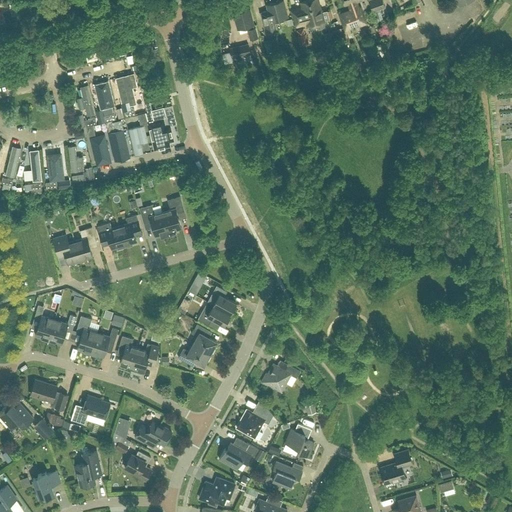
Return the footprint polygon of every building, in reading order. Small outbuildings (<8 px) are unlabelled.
[(282,0),(267,4),(268,10),(260,12),(265,31),(277,28),(275,20),(288,16),(283,0),(282,0)] [(317,0),(306,0),(301,1),(303,8),(292,11),(296,24),(307,21),(308,25),(315,23),(315,25),(316,27),(318,28),(320,28),(322,27),(323,26),(324,25),(325,23),(324,21),(325,20),(322,10),(320,10),(317,0)] [(342,0),(344,4),(348,3),(351,12),(340,16),(344,28),(361,22),(358,10),(359,10),(355,0),(342,0)] [(372,0),(370,1),(373,11),(384,7),(381,0),(372,0)] [(421,1),(420,0),(413,0),(415,9),(420,7),(418,2),(421,1)] [(254,24),(249,9),(237,12),(238,17),(235,18),(238,29),(249,26),(249,29),(248,30),(251,39),(258,38),(255,28),(254,28),(253,25),(254,24)] [(383,42),(375,45),(379,57),(387,54),(383,42)] [(248,43),(229,47),(230,48),(230,52),(231,57),(232,58),(250,54),(248,43)] [(230,52),(221,54),(224,64),(232,62),(232,58),(231,57),(230,52)] [(134,75),(115,79),(122,104),(129,102),(130,107),(136,106),(132,89),(138,88),(134,75)] [(109,83),(97,86),(103,110),(115,107),(109,83)] [(95,116),(88,87),(80,88),(82,98),(78,99),(80,111),(85,110),(87,118),(95,116)] [(128,110),(126,104),(115,106),(118,118),(135,114),(134,108),(128,110)] [(171,115),(169,107),(146,112),(144,113),(138,114),(140,124),(154,121),(154,119),(171,115)] [(104,115),(102,109),(96,110),(98,123),(116,118),(114,113),(104,115)] [(84,120),(83,113),(75,115),(77,127),(96,122),(95,117),(84,120)] [(115,130),(114,126),(113,120),(106,122),(109,132),(115,130)] [(96,134),(93,125),(87,126),(89,136),(96,134)] [(150,151),(144,125),(128,129),(134,155),(150,151)] [(153,130),(158,150),(166,149),(164,142),(169,141),(168,134),(162,135),(161,128),(153,130)] [(110,133),(116,160),(126,157),(120,131),(110,133)] [(110,163),(105,135),(89,138),(95,167),(110,163)] [(75,147),(69,148),(71,174),(82,173),(81,159),(76,159),(75,147)] [(14,178),(21,153),(16,151),(9,176),(14,178)] [(33,182),(41,181),(39,152),(31,152),(33,182)] [(46,156),(49,181),(62,180),(62,176),(65,175),(62,154),(46,156)] [(94,178),(92,166),(86,168),(86,171),(83,171),(83,174),(73,175),(73,181),(84,180),(94,178)] [(70,186),(69,175),(62,176),(63,180),(46,182),(46,188),(70,186)] [(30,184),(29,176),(23,177),(24,190),(42,188),(41,183),(30,184)] [(12,179),(2,177),(1,183),(2,183),(1,189),(9,191),(12,179)] [(170,208),(162,211),(169,234),(177,231),(176,229),(182,227),(177,212),(184,210),(180,196),(168,199),(170,208)] [(161,236),(169,234),(162,211),(154,213),(152,204),(140,208),(144,222),(151,220),(155,235),(160,234),(161,236)] [(118,225),(125,247),(132,244),(132,242),(137,241),(135,235),(142,233),(136,214),(126,217),(128,223),(118,225)] [(125,247),(118,225),(112,227),(110,222),(97,226),(103,245),(110,243),(112,248),(117,247),(117,249),(125,247)] [(82,238),(75,240),(80,260),(93,256),(89,243),(96,241),(92,226),(80,230),(82,238)] [(68,263),(80,260),(75,240),(67,242),(65,234),(53,238),(57,252),(64,251),(68,263)] [(217,298),(213,304),(230,313),(236,302),(224,296),(227,290),(216,285),(211,294),(217,298)] [(48,341),(55,319),(42,315),(44,306),(38,304),(34,318),(40,320),(35,335),(42,337),(41,339),(47,341),(48,341)] [(224,324),(230,313),(213,304),(210,310),(204,307),(198,318),(208,324),(212,318),(224,324)] [(68,323),(55,319),(48,341),(54,343),(55,341),(62,343),(66,328),(72,330),(76,316),(70,314),(68,323)] [(90,354),(97,331),(89,329),(92,318),(81,315),(76,331),(82,333),(77,348),(84,350),(83,352),(90,354),(89,354),(90,354)] [(197,336),(193,343),(210,353),(217,341),(207,336),(210,330),(197,323),(192,333),(197,336)] [(97,331),(90,354),(96,356),(97,354),(104,356),(108,341),(114,342),(119,328),(112,327),(110,335),(97,331)] [(132,367),(138,347),(131,345),(133,338),(122,335),(119,347),(124,349),(120,363),(132,367)] [(132,367),(144,370),(146,363),(153,365),(159,346),(147,342),(145,349),(138,347),(132,367)] [(204,365),(210,353),(193,343),(189,351),(183,348),(178,357),(191,364),(194,359),(204,365)] [(300,370),(288,364),(285,370),(273,364),(268,374),(266,373),(261,381),(267,384),(268,383),(275,387),(275,388),(281,391),(286,383),(285,383),(290,373),(296,377),(300,370)] [(57,386),(35,379),(31,394),(52,400),(51,405),(55,406),(63,409),(67,394),(59,392),(56,391),(57,386)] [(95,397),(88,394),(84,406),(76,404),(71,419),(80,422),(80,419),(85,421),(88,412),(105,417),(110,402),(95,397)] [(273,415),(261,400),(254,412),(246,408),(236,427),(255,437),(255,436),(259,439),(262,432),(258,430),(264,421),(268,423),(273,415)] [(33,418),(20,402),(15,406),(12,403),(8,407),(6,405),(0,410),(0,414),(11,427),(17,422),(22,428),(33,418)] [(316,412),(313,403),(305,406),(308,414),(316,412)] [(61,416),(54,413),(51,422),(61,425),(63,419),(61,418),(61,416)] [(54,430),(43,418),(34,426),(45,438),(54,430)] [(75,423),(65,420),(63,426),(73,429),(75,423)] [(172,431),(152,420),(148,427),(142,424),(135,436),(148,443),(151,437),(165,444),(172,431)] [(311,428),(298,423),(295,430),(291,428),(285,443),(299,448),(297,452),(308,457),(314,442),(307,439),(311,428)] [(117,424),(115,431),(125,436),(128,427),(117,424)] [(121,435),(115,432),(112,437),(118,440),(121,435)] [(270,432),(264,441),(267,444),(273,435),(270,432)] [(124,451),(128,446),(122,441),(118,446),(124,451)] [(243,449),(230,442),(226,449),(225,448),(219,458),(237,468),(243,459),(247,461),(251,454),(254,455),(258,448),(247,442),(243,449)] [(412,463),(408,449),(394,453),(397,462),(380,467),(386,487),(395,484),(394,480),(405,477),(402,466),(412,463)] [(151,456),(138,450),(135,455),(132,454),(125,467),(138,474),(137,475),(145,479),(151,469),(144,465),(145,462),(147,463),(151,456)] [(101,473),(96,451),(83,454),(85,462),(74,465),(76,474),(78,474),(81,485),(82,485),(84,486),(88,485),(89,483),(95,482),(93,475),(101,473)] [(302,471),(276,460),(273,468),(277,469),(272,481),(291,488),(295,477),(299,478),(302,471)] [(60,481),(56,469),(47,473),(46,471),(38,474),(38,476),(33,478),(40,497),(45,495),(46,497),(54,494),(51,485),(60,481)] [(253,473),(248,470),(245,475),(243,474),(240,479),(247,483),(253,473)] [(209,501),(208,503),(216,507),(218,502),(223,504),(226,497),(229,498),(235,483),(219,477),(216,484),(206,481),(199,497),(209,501)] [(17,498),(7,485),(0,489),(0,500),(0,511),(12,511),(8,505),(17,498)] [(281,500),(268,495),(266,500),(279,505),(281,500)] [(419,511),(421,511),(416,495),(398,500),(400,508),(393,510),(393,511),(419,511)] [(385,506),(397,501),(396,496),(383,501),(385,506)] [(285,511),(287,509),(259,498),(255,507),(260,509),(258,511),(285,511)]
